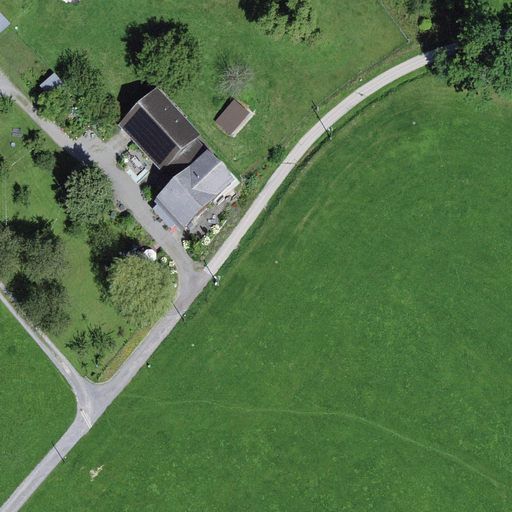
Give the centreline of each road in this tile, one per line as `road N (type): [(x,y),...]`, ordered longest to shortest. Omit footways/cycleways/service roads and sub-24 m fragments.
road 1 (unclassified): [(17,511),(338,115),(399,72),(511,35)]
road 2 (track): [(0,283),(105,408)]
